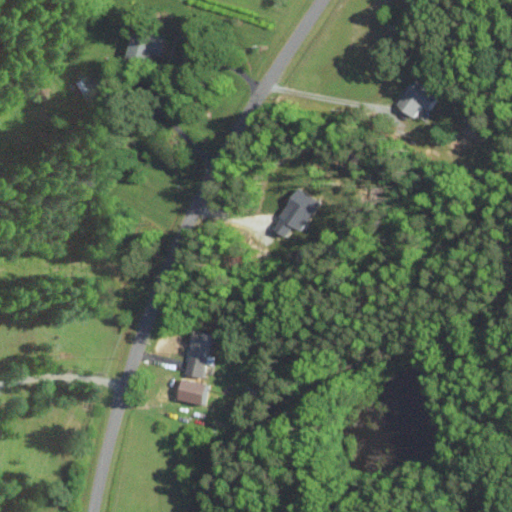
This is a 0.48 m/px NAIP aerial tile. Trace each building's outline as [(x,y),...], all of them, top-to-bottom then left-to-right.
[(157,52),(167,55),(172,35),(140,26),(131,58),(153,65),(157,52)] [(433,109),(442,99),(420,78),(399,102),(415,117),(428,103),(433,109)] [(278,227),(291,236),(298,224),(306,229),(324,200),(302,187),(278,227)] [(207,376),(217,333),(198,328),(188,372),(207,376)] [(183,398),(209,404),(214,384),(187,378),(183,398)]
